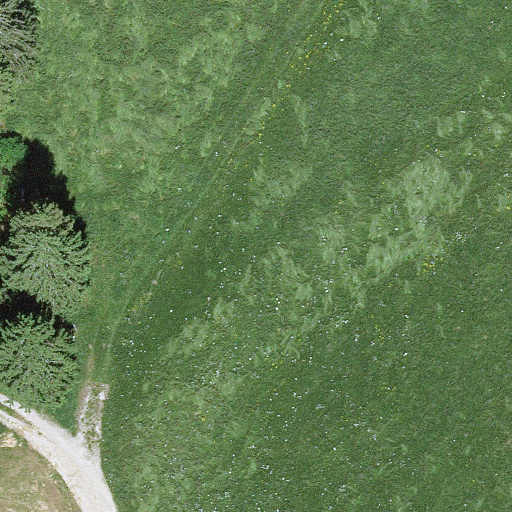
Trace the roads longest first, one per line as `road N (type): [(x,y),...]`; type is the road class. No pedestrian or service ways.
road 1 (track): [(62,435),(335,0)]
road 2 (track): [(89,511),(62,435),(0,411)]
